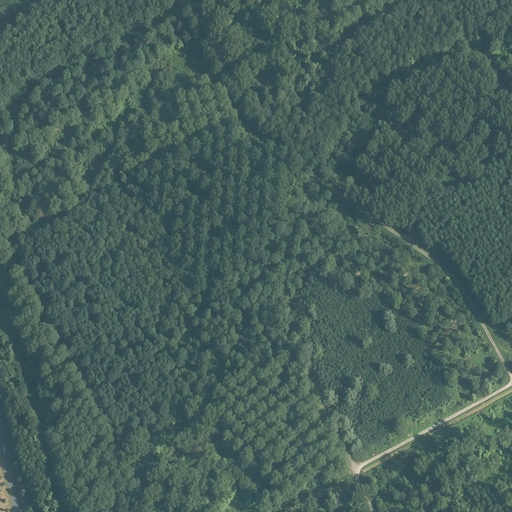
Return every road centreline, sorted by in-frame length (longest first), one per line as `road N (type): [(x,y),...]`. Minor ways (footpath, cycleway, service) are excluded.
road 1 (track): [(511,373),(447,268),(240,124),(171,0)]
road 2 (track): [(511,384),(361,466),(357,480),(373,511)]
